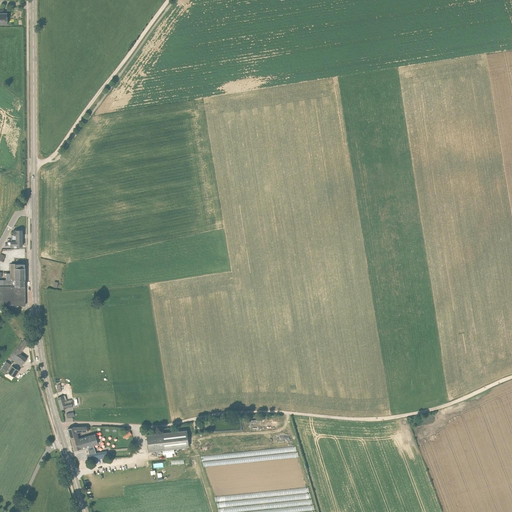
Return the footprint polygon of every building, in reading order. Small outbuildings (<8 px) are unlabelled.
[(11,241),(12,241),(17,241),(17,246),(22,246),(22,230),(13,230),(13,235),(11,235),(11,241)] [(6,280),(25,280),(25,264),(10,264),(10,273),(6,273),(6,280)] [(25,280),(6,280),(0,279),(0,304),(3,304),(14,304),(14,306),(25,306),(25,286),(25,280)] [(149,290),(127,293),(131,326),(134,325),(132,304),(148,302),(150,319),(153,318),(149,290)] [(153,385),(163,384),(157,335),(153,336),(158,377),(156,377),(156,373),(151,373),(153,385)] [(19,354),(28,342),(24,340),(12,354),(10,358),(22,366),(26,359),(19,354)] [(12,366),(7,373),(11,375),(15,378),(19,371),(16,369),(12,366)] [(71,402),(65,404),(63,396),(58,397),(61,409),(66,408),(72,406),(71,402)] [(71,440),(78,438),(76,432),(80,432),(88,431),(89,431),(88,427),(86,427),(75,427),(75,426),(68,428),(71,440)] [(148,452),(189,447),(187,430),(146,435),(148,452)] [(78,439),(78,438),(71,440),(74,451),(98,444),(95,434),(82,438),(78,439)] [(106,451),(89,455),(90,460),(107,457),(106,451)]
